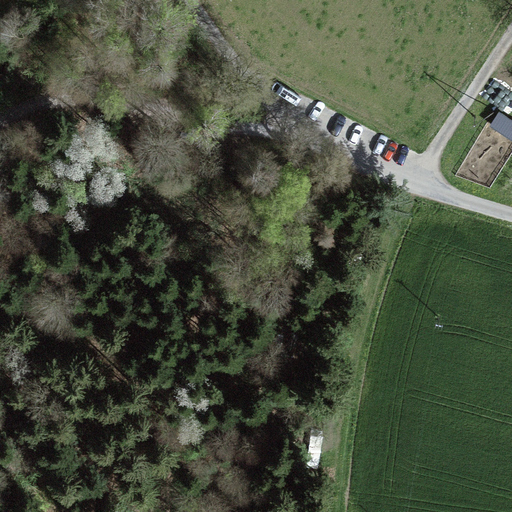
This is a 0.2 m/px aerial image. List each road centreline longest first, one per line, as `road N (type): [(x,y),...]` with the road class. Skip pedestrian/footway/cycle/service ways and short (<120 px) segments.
road 1 (track): [(0,123),(83,95),(304,136)]
road 2 (unclassified): [(304,136),(511,211)]
road 3 (unclassified): [(304,136),(193,0)]
